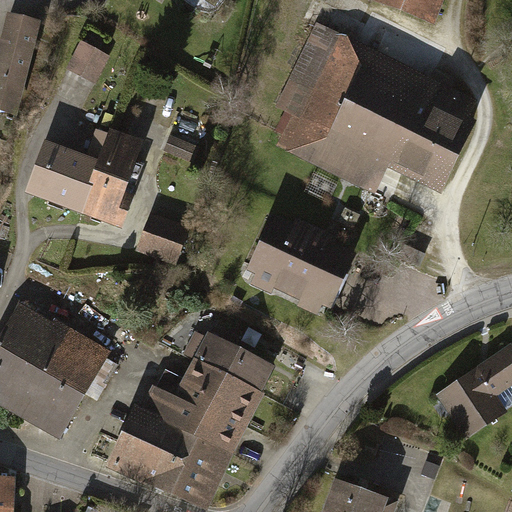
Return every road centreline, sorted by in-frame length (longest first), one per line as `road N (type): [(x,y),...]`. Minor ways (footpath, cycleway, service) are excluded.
road 1 (tertiary): [(256,511),(355,383),(449,316),(511,294)]
road 2 (tertiary): [(0,452),(173,511)]
